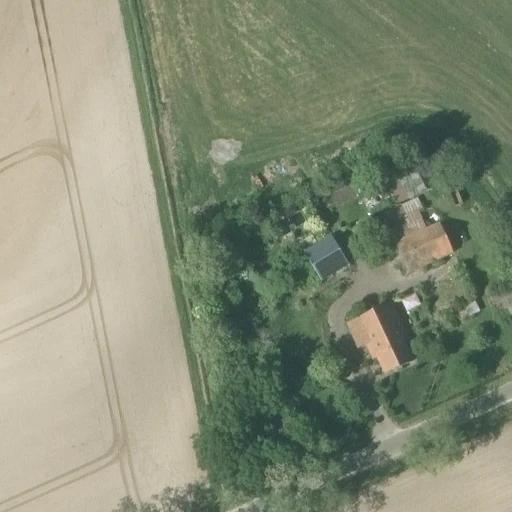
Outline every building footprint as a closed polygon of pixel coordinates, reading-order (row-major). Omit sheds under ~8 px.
[(378,173),(395,208),(426,193),(409,158),(378,173)] [(395,244),(409,274),(453,254),(440,225),(425,231),(417,213),(421,211),(416,200),(382,215),(395,244)] [(302,255),(321,286),(348,268),(330,237),(302,255)] [(511,288),(487,301),(499,324),(511,317),(511,288)] [(473,316),(484,312),(477,295),(466,300),(473,316)] [(377,358),(385,375),(412,363),(401,339),(406,337),(391,306),(355,323),(373,360),(377,358)]
